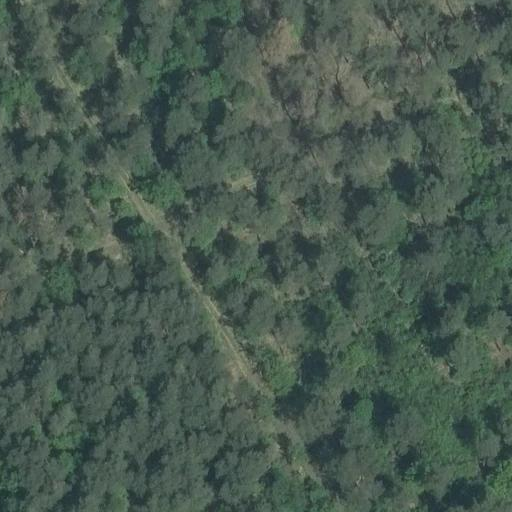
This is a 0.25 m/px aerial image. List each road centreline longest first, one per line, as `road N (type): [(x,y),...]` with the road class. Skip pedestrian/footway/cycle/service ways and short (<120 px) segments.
road 1 (track): [(511,65),(142,220)]
road 2 (track): [(309,511),(142,220)]
road 3 (track): [(142,220),(4,0)]
road 4 (track): [(142,220),(0,277)]
